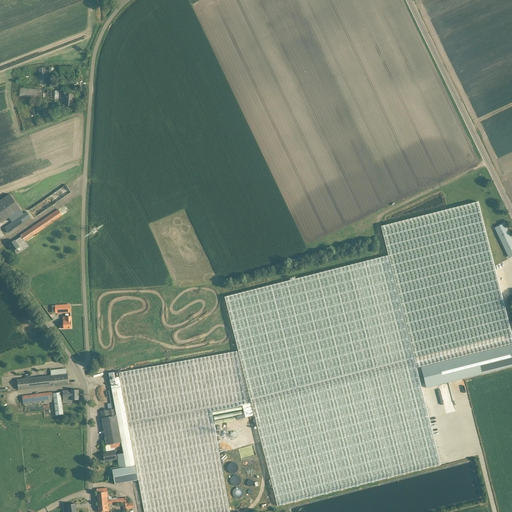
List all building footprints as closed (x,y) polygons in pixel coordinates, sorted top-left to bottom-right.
[(48,82),(47,68),(47,67),(38,68),(40,83),(48,82)] [(20,88),(19,96),(43,98),(58,99),(59,91),(44,90),(20,88)] [(73,95),(68,94),(63,94),(63,97),(64,97),(64,105),(68,105),(73,106),(73,95)] [(266,123),(274,119),(271,112),(264,115),(263,112),(261,114),(262,117),(262,116),(266,123)] [(48,197),(53,205),(71,192),(66,185),(48,197)] [(10,194),(0,201),(0,221),(1,223),(5,220),(8,217),(20,209),(10,194)] [(20,226),(19,225),(32,216),(33,218),(53,205),(48,197),(24,214),(12,222),(4,228),(8,233),(16,227),(17,228),(20,226)] [(121,442),(122,446),(126,467),(133,466),(136,480),(138,480),(144,511),(229,511),(219,453),(211,411),(216,410),(242,405),(245,417),(254,415),(261,441),(271,481),(272,485),(277,505),(286,503),(441,464),(416,367),(438,362),(439,363),(438,363),(439,369),(451,366),(450,360),(440,363),(440,361),(511,343),(511,336),(478,202),(380,226),(388,255),(224,297),(238,351),(182,361),(119,372),(118,371),(109,373),(113,394),(115,409),(113,409),(108,410),(106,410),(102,411),(101,411),(102,417),(102,418),(106,442),(107,445),(117,443),(121,442)] [(58,209),(21,235),(21,236),(18,238),(13,242),(9,244),(13,251),(19,247),(21,250),(28,246),(25,241),(62,215),(58,209)] [(511,240),(504,223),(496,227),(511,257),(511,256),(511,240)] [(55,305),(55,313),(70,312),(70,305),(55,305)] [(71,321),(71,316),(63,317),(64,328),(71,328),(71,321)] [(51,375),(31,378),(31,376),(25,376),(25,378),(17,379),(18,390),(69,384),(67,374),(67,373),(66,374),(51,375)] [(62,393),(59,393),(53,394),(56,416),(63,415),(60,400),(63,400),(63,401),(70,401),(70,400),(74,400),(79,400),(79,389),(74,390),(70,390),(62,390),(62,393)] [(23,404),(44,401),(44,404),(53,402),(52,394),(52,391),(21,395),(23,404)] [(110,448),(115,447),(117,447),(122,446),(121,442),(117,443),(107,445),(105,447),(106,453),(103,453),(105,461),(110,460),(117,459),(115,450),(113,451),(111,451),(110,448)] [(255,445),(238,449),(241,460),(257,456),(255,445)] [(229,472),(230,474),(232,474),(234,474),(236,473),(237,472),(238,470),(239,469),(238,467),(237,465),(236,464),(234,463),(232,463),(231,463),(229,464),(228,466),(227,467),(227,469),(228,471),(229,472)] [(126,467),(112,469),(115,484),(136,480),(133,466),(126,467)] [(231,484),(233,485),(234,486),(236,486),(238,485),(239,484),(240,483),(240,481),(240,479),(240,478),(238,476),(237,476),(235,475),(233,476),(232,477),(231,478),(230,479),(230,481),(230,482),(231,484)] [(98,501),(107,500),(107,495),(107,492),(108,492),(107,488),(96,489),(98,501)] [(233,497),(234,498),(236,498),(238,499),(239,498),(241,497),(242,496),(242,494),(242,493),(241,491),(240,490),(239,489),(237,489),(236,489),(234,489),(233,491),(232,492),(232,494),(232,495),(233,497)] [(132,502),(127,503),(127,498),(107,500),(98,501),(98,511),(102,511),(104,511),(111,511),(112,510),(110,510),(109,506),(108,506),(108,504),(122,503),(122,511),(128,511),(128,509),(133,508),(132,502)] [(67,504),(67,511),(76,511),(76,503),(67,504)]
